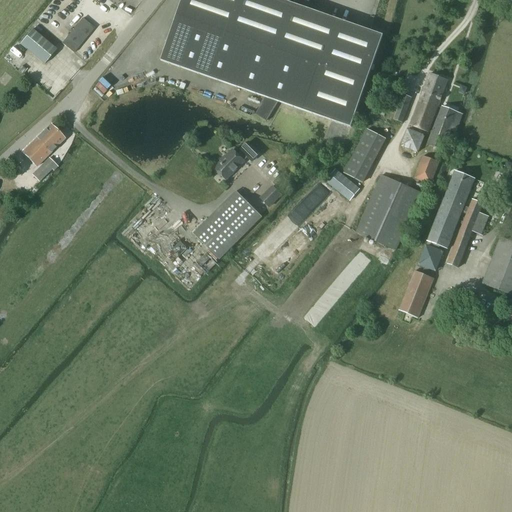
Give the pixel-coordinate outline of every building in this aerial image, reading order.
[(266,122),(278,103),(351,128),(383,35),(282,0),(182,0),(161,61),(265,98),(261,104),(262,104),(255,115),(266,122)] [(62,44),(74,53),(94,28),(82,19),(62,44)] [(56,50),(32,30),(20,45),(44,65),(56,50)] [(410,126),(429,133),(448,81),(429,74),(410,126)] [(394,120),(402,123),(412,99),(403,95),(394,120)] [(456,133),(463,115),(442,107),(427,145),(443,151),(451,131),(456,133)] [(50,125),(22,153),(36,167),(64,139),(50,125)] [(407,129),(401,146),(418,153),(424,136),(407,129)] [(232,150),(214,168),(226,180),(244,162),(244,161),(247,158),(251,162),(260,154),(249,142),(240,151),(242,152),(238,156),(232,150)] [(423,157),(414,179),(431,185),(439,163),(423,157)] [(49,158),(32,175),(39,182),(52,170),(54,171),(58,167),(49,158)] [(326,182),(349,201),(359,189),(336,170),(326,182)] [(439,247),(447,250),(461,213),(467,215),(447,264),(458,268),(472,232),(481,236),(489,217),(479,213),(483,205),(472,201),(469,209),(464,207),(474,180),(455,172),(444,200),(442,199),(441,201),(443,202),(427,242),(433,244),(439,247)] [(356,233),(396,251),(421,194),(381,176),(356,233)] [(261,199),(269,207),(281,195),(272,187),(261,199)] [(193,234),(219,260),(262,217),(236,192),(193,234)] [(15,208),(2,198),(0,200),(0,216),(4,220),(15,208)] [(511,242),(500,238),(482,284),(511,295),(511,242)] [(415,271),(399,311),(418,318),(434,279),(426,276),(429,270),(435,272),(443,252),(438,251),(439,247),(433,244),(432,248),(426,246),(418,266),(424,268),(422,274),(415,271)]
